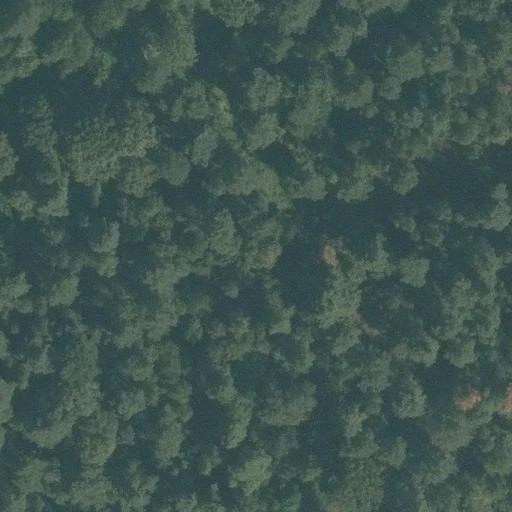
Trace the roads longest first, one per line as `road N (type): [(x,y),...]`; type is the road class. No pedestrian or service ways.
road 1 (track): [(186,31),(507,511)]
road 2 (track): [(186,31),(0,151)]
